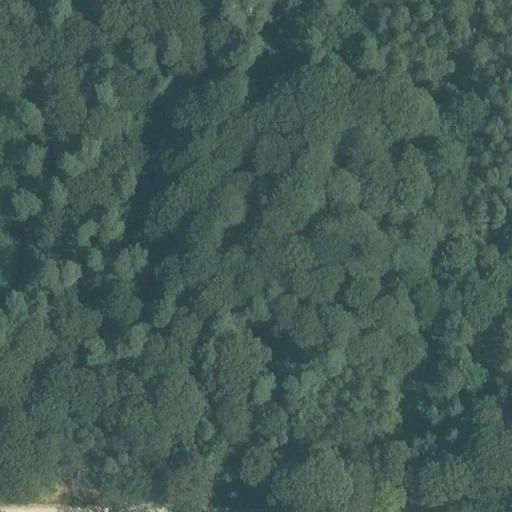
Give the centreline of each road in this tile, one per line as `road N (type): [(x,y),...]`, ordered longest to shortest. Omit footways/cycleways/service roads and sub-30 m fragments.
road 1 (track): [(500,0),(401,511)]
road 2 (track): [(257,511),(149,499),(0,510)]
